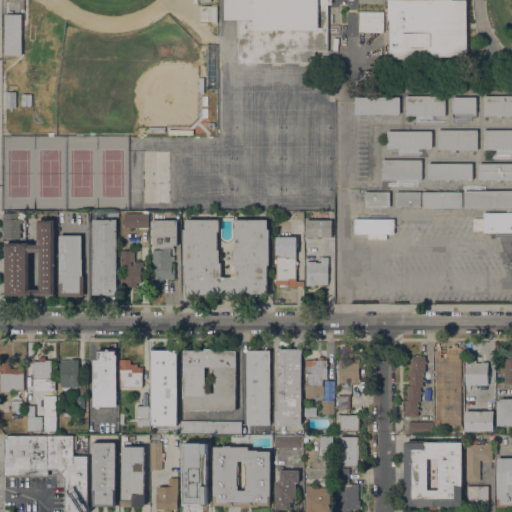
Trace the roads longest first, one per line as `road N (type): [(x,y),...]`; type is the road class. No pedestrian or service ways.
road 1 (residential): [(511,320),(0,319)]
road 2 (residential): [(383,511),(384,320)]
